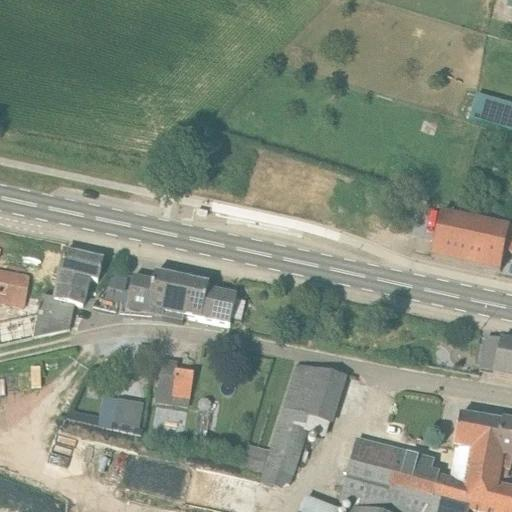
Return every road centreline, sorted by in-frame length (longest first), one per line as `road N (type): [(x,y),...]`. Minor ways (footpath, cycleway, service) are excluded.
road 1 (primary): [(511,308),(0,198)]
road 2 (unclassified): [(511,397),(152,328),(0,358)]
